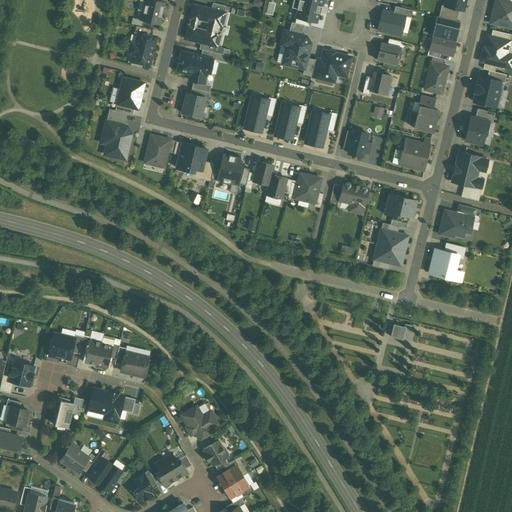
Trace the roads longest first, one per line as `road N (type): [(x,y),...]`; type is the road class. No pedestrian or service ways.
road 1 (track): [(0,178),(143,239),(221,291),(286,355),(389,511)]
road 2 (secondary): [(0,220),(129,264),(217,322),(283,394),(357,511)]
road 3 (residential): [(180,0),(151,119),(435,189)]
road 4 (track): [(456,511),(511,273)]
road 5 (residential): [(481,0),(435,189)]
road 6 (residential): [(270,266),(406,299)]
road 7 (residential): [(101,504),(33,452),(38,403)]
road 8 (residential): [(38,403),(67,371),(142,387)]
